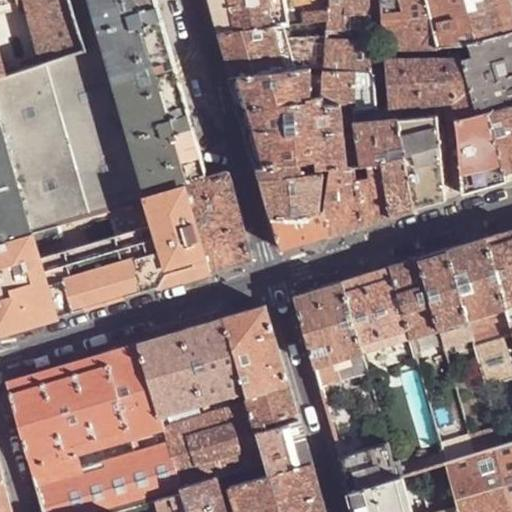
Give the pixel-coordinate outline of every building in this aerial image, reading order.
[(0,76),(0,123),(30,231),(57,223),(98,211),(141,199),(146,197),(144,192),(88,0),(68,0),(84,50),(41,63),(5,75),(0,76)] [(17,0),(18,4),(19,9),(26,7),(24,0),(17,0)] [(68,0),(24,0),(26,7),(41,63),(84,50),(68,0)] [(88,0),(144,192),(205,175),(156,0),(88,0)] [(290,22),(286,0),(209,0),(219,34),(286,23),(290,22)] [(286,0),(290,22),(306,19),(305,9),(330,4),(330,0),(286,0)] [(371,27),(367,0),(330,0),(330,4),(329,15),(327,16),(326,30),(324,66),(325,66),(325,73),(375,75),(374,54),(371,27)] [(367,0),(371,27),(382,27),(378,0),(367,0)] [(511,33),(511,10),(509,0),(378,0),(382,27),(386,27),(390,47),(443,47),(470,44),(511,33)] [(305,9),(306,19),(327,16),(329,15),(330,4),(305,9)] [(289,35),(286,23),(219,34),(232,76),(297,69),(289,35)] [(324,66),(326,30),(289,35),(297,69),(311,68),(324,66)] [(511,33),(470,44),(473,54),(511,44),(511,33)] [(511,104),(511,44),(473,54),(463,57),(477,113),(488,110),(511,104)] [(456,118),(477,113),(463,57),(461,58),(447,56),(386,58),(390,108),(454,99),(456,118)] [(325,66),(324,66),(322,93),(321,112),(342,109),(353,108),(353,113),(378,110),(375,75),(325,73),(325,66)] [(232,76),(258,164),(298,160),(316,159),(317,166),(330,167),(347,166),(342,109),(321,112),(322,93),(311,91),(311,68),(297,69),(232,76)] [(511,104),(488,110),(506,179),(511,177),(511,104)] [(456,118),(463,191),(485,185),(506,179),(488,110),(477,113),(456,118)] [(432,201),(447,196),(439,113),(400,118),(415,207),(432,201)] [(383,161),(391,213),(405,210),(415,207),(400,118),(357,124),(362,165),(383,161)] [(0,239),(16,235),(30,231),(0,123),(0,239)] [(258,164),(271,213),(312,211),(319,209),(323,169),(299,171),(298,160),(258,164)] [(363,222),(391,213),(383,161),(362,165),(347,166),(330,167),(324,208),(328,233),(363,222)] [(207,179),(186,185),(210,267),(231,261),(252,254),(228,173),(207,179)] [(205,175),(144,192),(146,197),(186,185),(207,179),(205,175)] [(190,273),(210,267),(186,185),(146,197),(141,199),(164,281),(190,273)] [(98,211),(121,293),(164,281),(141,199),(98,211)] [(271,213),(281,247),(309,239),(328,233),(324,208),(319,209),(312,211),(271,213)] [(98,211),(57,223),(80,306),(121,293),(98,211)] [(16,235),(37,319),(80,306),(57,223),(30,231),(16,235)] [(511,229),(501,233),(487,237),(507,306),(511,304),(511,229)] [(16,235),(0,239),(0,329),(37,319),(16,235)] [(463,244),(449,248),(468,317),(507,306),(487,237),(463,244)] [(420,257),(440,327),(469,319),(468,317),(449,248),(436,252),(420,257)] [(408,261),(392,265),(412,336),(440,327),(420,257),(408,261)] [(363,274),(343,280),(363,351),(412,336),(392,265),(363,274)] [(312,289),(295,294),(315,365),(337,358),(363,351),(343,280),(312,289)] [(239,312),(224,317),(245,391),(256,431),(265,428),(263,421),(296,411),(266,305),(239,312)] [(511,332),(511,322),(507,306),(468,317),(469,319),(474,338),(476,343),(511,332)] [(156,337),(139,342),(160,416),(245,391),(224,317),(208,322),(156,337)] [(474,338),(469,319),(440,327),(445,346),(474,338)] [(511,332),(476,343),(488,384),(511,377),(511,332)] [(123,346),(104,352),(129,437),(163,427),(160,416),(139,342),(123,346)] [(363,351),(337,358),(342,377),(368,369),(363,351)] [(7,381),(30,466),(76,453),(129,437),(104,352),(35,373),(7,381)] [(245,391),(160,416),(163,427),(167,442),(180,487),(216,477),(264,463),(265,462),(256,431),(245,391)] [(296,411),(263,421),(265,428),(256,431),(265,462),(264,463),(267,474),(310,461),(296,411)] [(163,427),(129,437),(134,452),(167,442),(163,427)] [(505,442),(501,429),(471,437),(474,452),(505,442)] [(474,452),(471,437),(442,445),(447,460),(448,460),(474,452)] [(387,439),(340,453),(350,489),(400,474),(403,473),(399,458),(393,459),(387,439)] [(511,511),(511,440),(505,442),(474,452),(448,460),(460,503),(462,511),(511,511)] [(42,510),(43,511),(112,511),(114,511),(156,499),(182,491),(180,487),(167,442),(134,452),(80,469),(35,482),(42,510)] [(76,453),(30,466),(35,482),(80,469),(76,453)] [(267,474),(229,485),(236,511),(325,511),(310,461),(267,474)] [(350,489),(356,511),(410,511),(400,474),(350,489)] [(12,511),(8,496),(3,477),(0,477),(0,511),(12,511)] [(187,511),(225,511),(216,477),(180,487),(182,491),(187,511)] [(187,511),(182,491),(156,499),(160,511),(187,511)] [(462,511),(460,503),(429,511),(462,511)]
